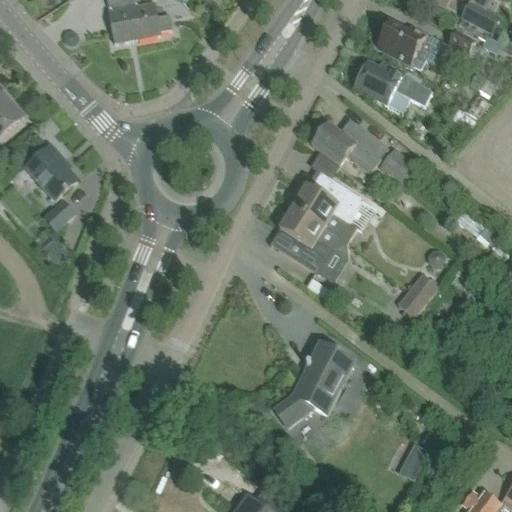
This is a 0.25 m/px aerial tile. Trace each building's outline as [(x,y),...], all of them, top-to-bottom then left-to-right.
[(106,0),(109,15),(108,16),(114,48),(161,39),(161,36),(172,34),(169,18),(158,21),(155,7),(137,11),(136,7),(137,6),(135,0),(106,0)] [(470,5),(462,21),(492,37),(500,21),(484,13),(470,5)] [(376,52),(394,61),(421,75),(426,64),(438,70),(447,52),(430,43),(412,34),(409,38),(389,28),(376,52)] [(66,36),(63,41),(66,47),(71,49),(77,47),(79,42),(77,36),(72,34),(66,36)] [(449,47),(470,58),(476,46),(455,35),(449,47)] [(486,41),(482,49),(496,57),(501,48),(486,41)] [(404,117),(410,104),(416,92),(417,91),(368,66),(354,93),(388,110),(388,109),(404,117)] [(0,141),(10,133),(24,119),(9,102),(7,104),(0,96),(0,141)] [(472,117),(486,127),(496,111),(482,102),(472,117)] [(459,113),(452,123),(469,135),(477,125),(459,113)] [(340,137),(329,128),(311,150),(340,172),(347,162),(358,170),(359,169),(370,177),(389,154),(351,124),(340,137)] [(446,143),(456,151),(464,142),(454,133),(446,143)] [(51,149),(36,163),(26,172),(42,191),(56,205),(78,185),(61,165),(63,163),(51,149)] [(394,152),(380,170),(403,189),(417,171),(394,152)] [(241,154),(234,177),(245,180),(252,157),(241,154)] [(356,232),(349,227),(364,204),(324,179),(315,195),(307,189),(293,212),(348,246),(356,232)] [(456,203),(445,217),(455,224),(462,216),(466,210),(456,203)] [(0,204),(0,217),(4,223),(11,217),(0,204)] [(44,222),(55,235),(75,218),(64,205),(44,222)] [(317,279),(328,261),(333,253),(346,249),(348,246),(293,212),(279,234),(287,239),(278,254),(317,279)] [(485,233),(477,242),(487,250),(489,248),(493,252),(499,245),(485,233)] [(55,244),(43,255),(57,271),(69,260),(55,244)] [(426,307),(438,292),(422,279),(410,295),(426,307)] [(335,310),(341,301),(312,282),(306,292),(335,310)] [(414,323),(426,307),(410,295),(398,310),(414,323)] [(480,304),(471,316),(479,323),(489,310),(480,304)] [(326,419),(344,384),(353,366),(321,349),(310,369),(308,369),(307,371),(313,375),(306,387),(302,385),(294,401),(275,415),(287,431),(312,412),(326,419)] [(422,416),(419,424),(430,429),(433,421),(422,416)] [(428,484),(440,461),(421,452),(410,476),(428,484)] [(511,511),(511,494),(500,510),(484,498),(479,505),(472,500),(474,497),(472,496),(463,509),(466,511),(511,511)] [(265,511),(252,501),(244,511),(265,511)]
